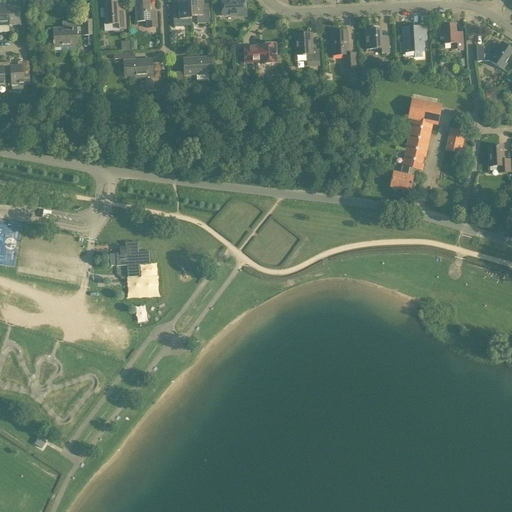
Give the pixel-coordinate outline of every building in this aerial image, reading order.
[(177,0),(178,6),(172,7),(173,27),(191,26),(191,20),(191,17),(189,0),(177,0)] [(189,0),(191,17),(196,17),(197,24),(209,24),(208,8),(202,9),(201,0),(189,0)] [(220,0),(222,16),(245,15),(244,0),(220,0)] [(148,1),(135,1),(136,22),(146,22),(146,29),(156,28),(155,13),(149,13),(148,1)] [(105,19),(105,26),(106,29),(107,30),(108,31),(110,31),(115,30),(116,30),(117,30),(118,29),(118,30),(125,30),(124,9),(123,9),(124,13),(118,13),(117,2),(104,3),(104,10),(100,11),(101,19),(105,19)] [(8,8),(9,26),(20,25),(20,30),(20,29),(26,28),(25,14),(19,14),(19,6),(18,6),(18,7),(8,8)] [(0,26),(9,26),(8,8),(0,8),(0,26)] [(53,42),(52,42),(52,45),(53,45),(54,53),(54,47),(77,46),(77,52),(78,52),(77,37),(88,36),(94,36),(93,20),(81,21),(81,28),(82,32),(77,32),(76,28),(62,29),(53,30),(53,42)] [(443,38),(444,45),(450,44),(451,50),(462,50),(462,36),(455,37),(455,25),(439,26),(439,38),(443,38)] [(401,54),(414,53),(414,58),(422,58),(422,52),(421,40),(426,40),(425,27),(404,28),(405,43),(400,44),(401,54)] [(365,31),(366,51),(381,50),(381,54),(389,54),(388,40),(381,40),(380,30),(379,30),(379,29),(378,28),(376,28),(374,28),(373,28),(371,29),(370,30),(370,31),(365,31)] [(331,33),(332,56),(343,56),(344,70),(356,69),(355,54),(348,55),(347,32),(331,33)] [(306,56),(306,63),(307,68),(319,67),(319,62),(318,50),(311,50),(310,34),(311,34),(294,35),(295,35),(296,56),(295,56),(306,56)] [(127,41),(119,41),(120,51),(128,50),(127,41)] [(276,64),(275,44),(263,45),(263,47),(260,47),(260,45),(259,45),(259,47),(244,48),(245,63),(260,62),(260,64),(261,64),(261,62),(264,62),(264,64),(276,64)] [(483,47),(476,47),(476,63),(489,62),(502,71),(506,65),(505,64),(511,52),(511,50),(506,47),(505,48),(500,45),(498,49),(497,48),(492,56),(483,57),(483,47)] [(184,77),(211,75),(210,57),(183,59),(184,77)] [(145,78),(146,92),(161,92),(159,64),(151,64),(151,60),(123,61),(124,79),(145,78)] [(10,66),(9,66),(10,76),(11,87),(11,85),(23,85),(23,86),(23,85),(30,84),(29,75),(28,61),(21,62),(17,62),(17,66),(10,66)] [(0,86),(4,86),(4,87),(5,87),(4,76),(10,76),(9,66),(10,66),(10,63),(0,63),(0,86)] [(444,78),(447,69),(441,67),(438,76),(444,78)] [(412,178),(414,170),(422,172),(432,125),(412,121),(400,175),(393,173),(390,187),(409,192),(412,178)] [(445,151),(460,155),(465,132),(450,129),(445,151)] [(498,173),(510,173),(509,161),(503,161),(502,147),(497,148),(497,147),(495,147),(495,148),(482,149),(488,149),(489,167),(498,167),(498,173)] [(126,254),(109,255),(110,267),(117,267),(127,266),(127,278),(140,277),(139,265),(151,265),(150,252),(139,253),(138,243),(125,244),(126,254)] [(46,443),(39,438),(35,444),(42,449),(46,443)]
